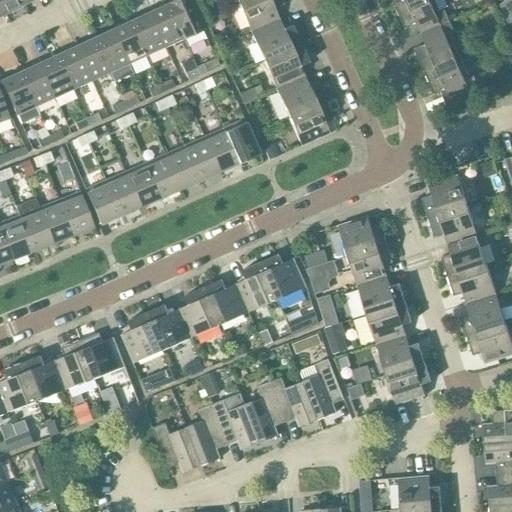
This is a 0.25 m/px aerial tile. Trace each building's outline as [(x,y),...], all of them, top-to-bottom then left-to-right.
[(20,0),(0,0),(0,3),(5,14),(23,5),(20,0)] [(176,0),(168,4),(184,39),(203,30),(189,0),(176,0)] [(281,0),(245,0),(238,3),(250,32),(279,19),(274,9),(283,5),(281,0)] [(421,34),(450,21),(445,10),(440,12),(435,0),(408,0),(396,6),(406,29),(417,24),(421,34)] [(511,0),(509,0),(503,6),(503,5),(502,6),(511,28),(511,0)] [(168,4),(149,12),(165,47),(184,39),(168,4)] [(149,12),(131,21),(147,56),(165,47),(149,12)] [(250,32),(263,60),(300,44),(292,25),(283,29),(279,19),(250,32)] [(128,64),(147,56),(131,21),(112,29),(128,64)] [(450,21),(421,34),(426,44),(415,49),(425,72),(460,56),(450,34),(455,32),(450,21)] [(112,29),(94,38),(110,73),(128,64),(112,29)] [(223,31),(211,36),(216,46),(227,41),(223,31)] [(91,81),(110,73),(94,38),(75,46),(91,81)] [(263,60),(276,89),(304,76),(300,66),(309,62),(300,44),(263,60)] [(75,46),(57,55),(73,90),(91,81),(75,46)] [(57,55),(38,64),(54,98),(73,90),(57,55)] [(451,100),(479,88),(474,76),(470,78),(460,56),(425,72),(435,95),(446,90),(451,100)] [(203,64),(197,68),(200,76),(207,72),(220,67),(216,59),(203,64)] [(38,64),(20,72),(36,107),(54,98),(38,64)] [(200,76),(197,68),(191,70),(185,73),(189,81),(191,80),(200,76)] [(20,72),(1,81),(17,116),(21,125),(40,116),(36,107),(20,72)] [(276,89),(288,117),(326,101),(317,82),(309,86),(304,76),(276,89)] [(203,81),(207,90),(215,86),(211,77),(203,81)] [(160,84),(164,92),(175,87),(171,79),(160,84)] [(207,90),(203,81),(194,85),(198,94),(207,90)] [(164,92),(160,84),(149,90),(152,97),(164,92)] [(251,88),(238,94),(242,104),(256,98),(251,88)] [(0,122),(10,119),(0,94),(0,122)] [(163,99),(167,108),(175,104),(171,95),(163,99)] [(123,101),(127,109),(138,104),(134,96),(123,101)] [(167,108),(163,99),(155,103),(159,112),(167,108)] [(127,109),(123,101),(112,106),(115,114),(127,109)] [(288,117),(301,146),(301,147),(330,134),(325,123),(334,119),(326,101),(288,117)] [(86,118),(89,126),(101,121),(97,113),(86,118)] [(124,117),(128,126),(136,122),(132,113),(124,117)] [(128,126),(124,117),(116,121),(120,129),(128,126)] [(89,126),(86,118),(75,123),(78,131),(89,126)] [(224,128),(239,163),(259,154),(244,119),(224,128)] [(219,172),(239,163),(224,128),(204,137),(219,172)] [(49,135),(52,143),(64,138),(60,130),(49,135)] [(85,135),(89,144),(97,140),(93,131),(85,135)] [(52,143),(49,135),(37,140),(41,148),(52,143)] [(89,144),(85,135),(77,138),(81,147),(89,144)] [(204,137),(184,146),(200,181),(219,172),(204,137)] [(180,190),(191,185),(200,181),(184,146),(164,155),(180,190)] [(278,147),(266,152),(269,160),(282,154),(278,147)] [(14,149),(1,154),(5,163),(17,158),(14,149)] [(41,155),(45,164),(53,161),(50,152),(41,155)] [(45,164),(41,155),(33,158),(37,168),(45,164)] [(160,198),(180,190),(164,155),(145,163),(160,198)] [(493,162),(483,166),(487,175),(496,172),(493,162)] [(140,207),(160,198),(145,163),(125,172),(140,207)] [(1,171),(5,180),(13,177),(10,168),(1,171)] [(120,216),(140,207),(125,172),(105,181),(120,216)] [(429,218),(468,205),(458,175),(428,184),(432,195),(423,198),(429,218)] [(120,216),(105,181),(85,190),(100,225),(120,216)] [(59,200),(73,236),(94,228),(80,192),(59,200)] [(33,252),(53,244),(39,208),(35,199),(15,207),(19,216),(33,252)] [(53,244),(73,236),(59,200),(39,208),(53,244)] [(477,235),(468,205),(429,218),(435,237),(444,234),(447,244),(477,235)] [(0,227),(13,259),(33,252),(19,216),(0,223),(0,227)] [(348,256),(387,243),(381,224),(372,227),(368,216),(338,226),(348,256)] [(0,264),(13,259),(0,227),(0,264)] [(448,277),(487,265),(477,235),(447,244),(451,255),(442,258),(448,277)] [(348,256),(357,286),(387,276),(384,266),(393,263),(387,243),(348,256)] [(261,263),(278,300),(307,287),(294,259),(283,263),(279,254),(261,263)] [(249,313),(278,300),(261,263),(242,271),(246,280),(236,284),(249,313)] [(496,294),(487,265),(448,277),(454,296),(463,293),(466,304),(496,294)] [(357,286),(367,315),(406,303),(400,284),(390,287),(387,276),(357,286)] [(204,288),(220,325),(249,313),(236,284),(226,289),(223,280),(204,288)] [(179,309),(191,337),(192,338),(220,325),(204,288),(186,296),(189,305),(179,309)] [(506,324),(496,294),(466,304),(470,314),(461,317),(467,337),(506,324)] [(367,315),(376,345),(406,336),(403,325),(412,322),(406,303),(367,315)] [(163,351),(191,338),(192,338),(191,337),(179,309),(169,314),(165,305),(147,313),(163,351)] [(163,351),(147,313),(128,321),(132,330),(121,335),(134,364),(163,351)] [(511,343),(506,324),(467,337),(473,356),(482,353),(486,364),(511,355),(511,343)] [(80,341),(95,379),(125,367),(114,338),(103,342),(99,333),(80,341)] [(318,333),(305,338),(309,351),(323,346),(318,333)] [(376,345),(386,375),(425,363),(419,343),(410,346),(406,336),(376,345)] [(66,390),(95,379),(80,341),(62,348),(65,357),(55,361),(66,390)] [(37,401),(66,390),(55,361),(45,365),(41,356),(22,363),(37,401)] [(347,357),(337,360),(340,370),(350,366),(347,357)] [(320,375),(303,382),(318,420),(337,413),(333,404),(344,399),(329,359),(315,364),(320,375)] [(0,392),(8,413),(37,401),(22,363),(4,371),(7,380),(0,382),(0,392)] [(425,363),(386,375),(396,406),(425,396),(422,385),(431,382),(425,363)] [(171,369),(165,371),(170,383),(176,380),(171,369)] [(286,389),(282,377),(270,382),(286,423),(296,419),(299,428),(318,420),(303,382),(286,389)] [(152,379),(143,383),(147,393),(156,389),(152,379)] [(286,423),(270,382),(257,387),(262,398),(245,405),(260,443),(279,435),(275,427),(286,423)] [(361,385),(348,389),(352,400),(365,396),(361,385)] [(0,415),(8,413),(0,392),(0,415)] [(224,400),(212,405),(227,445),(238,441),(241,450),(260,443),(245,405),(241,394),(224,400)] [(86,404),(74,409),(78,419),(90,414),(86,404)] [(187,428),(191,439),(202,466),(221,458),(217,449),(227,445),(212,405),(199,410),(204,421),(187,428)] [(511,409),(491,412),(492,423),(483,424),(484,445),(511,442),(511,409)] [(55,421),(46,425),(51,436),(59,433),(55,421)] [(153,428),(168,468),(179,464),(183,473),(202,466),(191,439),(187,428),(170,434),(166,423),(153,428)] [(33,444),(28,431),(17,435),(22,448),(33,444)] [(22,448),(17,435),(5,439),(10,452),(22,448)] [(497,475),(511,473),(511,442),(484,445),(486,465),(496,464),(497,475)] [(42,471),(38,461),(36,455),(26,459),(32,475),(42,471)] [(0,487),(9,484),(1,463),(0,463),(0,487)] [(49,487),(42,471),(32,475),(39,491),(49,487)] [(490,506),(511,504),(511,473),(497,475),(498,486),(488,486),(490,506)] [(401,510),(441,507),(440,487),(430,487),(429,476),(398,478),(401,510)] [(370,481),(359,482),(361,511),(372,511),(370,481)] [(0,510),(17,504),(9,484),(0,487),(0,510)] [(55,502),(50,491),(42,494),(47,505),(55,502)]
